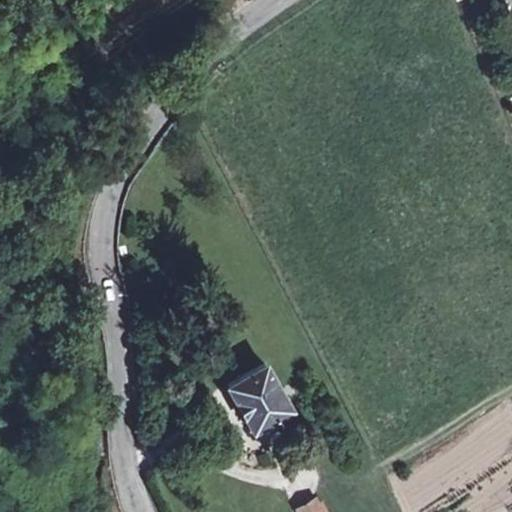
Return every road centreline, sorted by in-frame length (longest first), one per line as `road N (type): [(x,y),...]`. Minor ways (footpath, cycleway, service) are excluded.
road 1 (residential): [(147,511),(131,474),(98,207),(140,136)]
road 2 (residential): [(267,0),(219,41),(140,136)]
